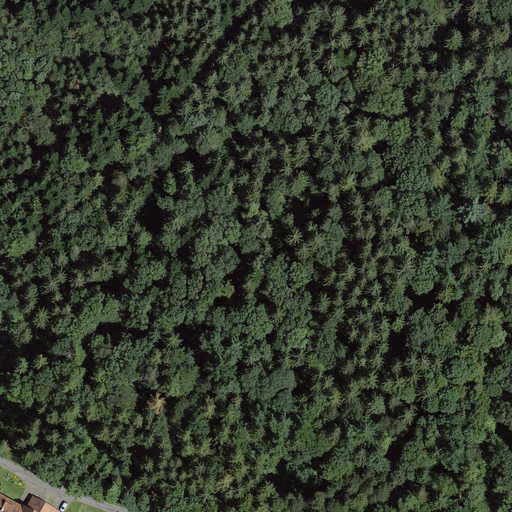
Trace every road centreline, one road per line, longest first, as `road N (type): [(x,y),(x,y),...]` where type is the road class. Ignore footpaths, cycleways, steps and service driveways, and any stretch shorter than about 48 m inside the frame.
road 1 (track): [(493,511),(334,0)]
road 2 (track): [(0,270),(70,219),(170,125),(262,0)]
road 3 (residential): [(0,458),(50,487),(135,511)]
